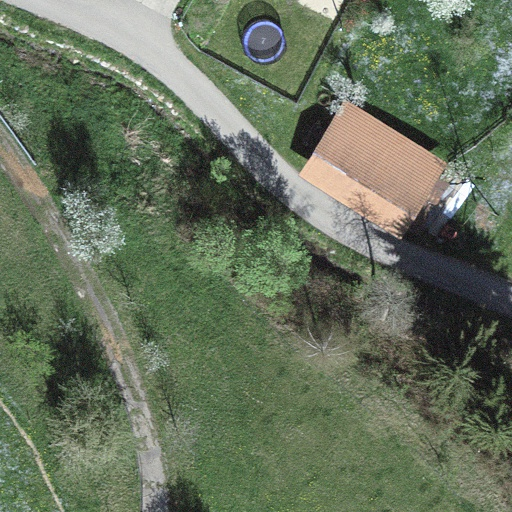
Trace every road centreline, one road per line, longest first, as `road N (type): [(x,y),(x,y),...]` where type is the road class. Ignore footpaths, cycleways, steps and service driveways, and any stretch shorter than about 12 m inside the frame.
road 1 (unclassified): [(51,0),(144,37),(311,204),(511,302)]
road 2 (track): [(0,141),(71,261),(136,398),(156,491),(153,511)]
